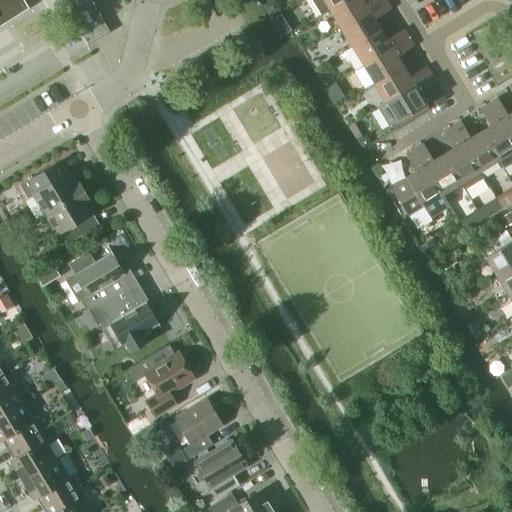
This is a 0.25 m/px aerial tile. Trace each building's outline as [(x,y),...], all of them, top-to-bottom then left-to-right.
[(0,0),(0,23),(25,9),(19,0),(0,0)] [(89,0),(60,0),(88,46),(109,33),(89,0)] [(311,0),(320,13),(328,9),(341,0),(311,0)] [(341,0),(328,9),(339,27),(382,0),(363,0),(362,1),(362,0),(341,0)] [(382,0),(339,27),(350,45),(352,43),(379,28),(373,18),(390,8),(385,0),(382,0)] [(350,45),(361,64),(407,36),(402,28),(385,38),(379,28),(352,43),(350,45)] [(361,64),(372,82),(401,64),(396,55),(412,45),(407,36),(361,64)] [(372,82),(384,101),(388,99),(430,74),(424,65),(408,75),(401,64),(372,82)] [(377,108),(388,126),(425,104),(418,93),(435,82),(430,74),(388,99),(384,101),(385,103),(377,108)] [(496,98),(488,103),(511,144),(511,111),(506,115),(496,98)] [(511,163),(511,144),(488,103),(479,109),(489,125),(479,131),(496,160),(502,169),(511,163)] [(460,121),(450,126),(478,171),(496,160),(479,131),(470,137),(460,121)] [(442,154),(459,183),(464,191),(482,179),(478,171),(450,126),(442,131),(452,148),(442,154)] [(422,143),(413,148),(440,193),(459,183),(442,154),(432,160),(422,143)] [(440,193),(413,148),(404,154),(415,171),(405,177),(390,187),(407,215),(422,206),(428,216),(447,205),(440,193)] [(32,195),(44,215),(83,191),(77,180),(75,181),(69,172),(67,173),(60,161),(19,186),(27,199),(32,195)] [(83,191),(44,215),(55,234),(50,237),(58,250),(98,225),(91,213),(94,212),(88,203),(90,202),(83,191)] [(511,211),(503,216),(509,227),(511,224),(511,211)] [(503,216),(496,220),(502,230),(509,227),(503,216)] [(432,239),(419,246),(426,257),(437,250),(432,239)] [(484,257),(495,276),(511,266),(511,239),(510,241),(484,257)] [(452,251),(438,259),(444,271),(459,262),(452,251)] [(74,274),(64,280),(77,301),(81,299),(87,309),(113,294),(125,287),(119,278),(124,275),(120,268),(110,253),(94,262),(88,252),(68,264),(74,274)] [(511,266),(495,276),(507,295),(511,292),(511,266)] [(113,294),(87,309),(100,330),(101,329),(109,324),(121,344),(122,346),(125,344),(130,352),(146,342),(141,334),(158,324),(149,309),(145,302),(125,314),(113,294)] [(169,393),(194,379),(178,352),(144,373),(156,394),(145,401),(154,416),(175,404),(169,393)] [(0,375),(10,370),(3,359),(0,360),(0,375)] [(0,414),(15,406),(21,402),(10,384),(16,381),(10,370),(0,375),(0,414)] [(182,449),(188,459),(212,445),(206,435),(222,425),(206,399),(174,418),(190,445),(182,449)] [(15,406),(0,414),(0,441),(1,440),(4,438),(10,448),(44,427),(42,424),(38,417),(32,420),(21,402),(15,406)] [(10,461),(22,481),(56,460),(45,442),(51,438),(44,427),(10,448),(16,458),(10,461)] [(209,488),(208,489),(215,499),(238,485),(233,475),(247,467),(230,440),(194,462),(209,488)] [(175,444),(163,452),(172,468),(185,460),(175,444)] [(39,496),(45,505),(46,505),(79,485),(73,474),(66,478),(56,460),(22,481),(33,499),(39,496)] [(110,485),(105,476),(98,480),(104,489),(110,485)] [(87,511),(80,499),(86,496),(79,485),(46,505),(45,505),(48,511),(87,511)] [(225,511),(228,511),(274,511),(276,511),(263,489),(237,504),(231,494),(208,508),(209,511),(225,511)]
